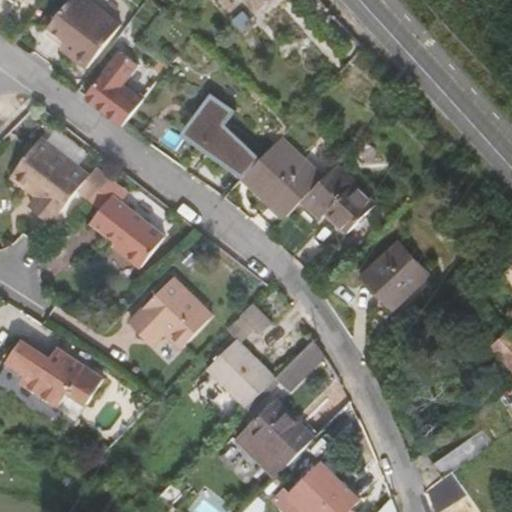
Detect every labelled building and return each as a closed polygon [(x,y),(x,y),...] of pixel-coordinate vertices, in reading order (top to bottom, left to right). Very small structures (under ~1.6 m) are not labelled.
[(127,17),(104,0),(71,0),(57,20),(74,33),(86,42),(81,49),(95,60),(127,17)] [(253,0),(262,10),(272,0),(253,0)] [(86,42),(74,33),(69,41),(81,49),(86,42)] [(85,94),(126,127),(149,98),(130,83),(144,65),(123,48),(85,94)] [(241,170),(257,148),(220,119),(231,104),(209,87),(181,124),(241,170)] [(321,174),(277,135),(242,175),(284,213),(299,197),(321,174)] [(79,191),(92,202),(105,189),(91,177),(42,140),(13,175),(15,182),(23,190),(33,190),(41,197),(32,209),(54,225),(79,191)] [(357,182),(338,164),(321,174),(299,197),(323,221),(328,214),(349,233),(375,205),(356,187),(357,182)] [(91,177),(105,189),(113,180),(97,168),(91,177)] [(130,194),(113,180),(105,189),(113,196),(123,203),(130,194)] [(113,196),(105,189),(92,202),(102,211),(93,223),(128,251),(125,254),(142,268),(167,238),(123,203),(113,196)] [(364,278),(395,310),(431,276),(399,245),(364,278)] [(169,335),(186,350),(215,320),(175,282),(134,324),(157,346),(169,335)] [(274,323),(255,303),(242,316),(256,330),(261,335),(274,323)] [(228,330),(238,341),(241,344),(256,330),(242,316),(228,330)] [(494,348),(511,368),(511,330),(511,331),(494,348)] [(315,340),(278,379),(292,393),(326,358),(315,340)] [(241,344),(238,341),(209,369),(249,409),(278,379),(241,344)] [(72,392),(91,404),(106,379),(59,350),(52,359),(24,342),(10,363),(29,375),(24,382),(63,407),(72,392)] [(239,439),(278,478),(317,438),(278,400),(239,439)] [(434,465),(444,480),(492,446),(481,431),(434,465)] [(322,463),(292,495),(308,511),(350,511),(360,501),(322,463)] [(285,511),(308,511),(292,495),(281,507),(285,511)]
